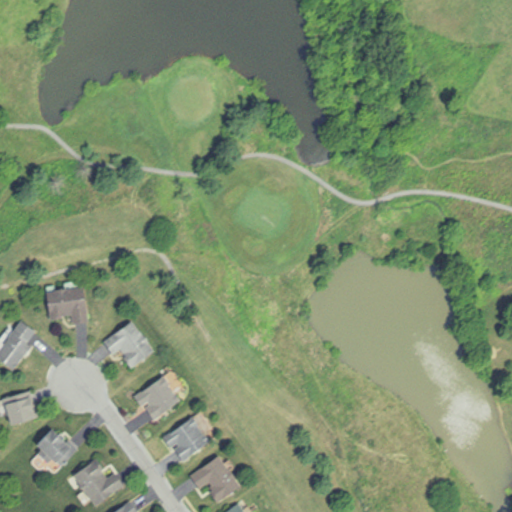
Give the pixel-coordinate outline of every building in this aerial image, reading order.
[(48,292),(56,291),(56,288),(73,286),(73,288),(84,287),(89,320),(74,322),(73,315),(68,316),(67,313),(63,314),(64,318),(51,319),(48,292)] [(0,357),(0,348),(22,318),(38,330),(30,342),(33,344),(15,369),(0,357)] [(133,319),(157,350),(133,369),(125,360),(127,359),(125,356),(126,354),(122,348),(115,354),(105,342),(133,319)] [(134,397),(165,374),(172,384),(171,385),(176,393),(177,392),(183,399),(155,419),(147,409),(151,406),(149,402),(142,408),(134,397)] [(3,397),(24,392),(26,397),(30,396),(31,400),(37,399),(42,419),(11,428),(3,397)] [(164,438),(194,416),(201,426),(200,427),(205,434),(206,433),(212,441),(184,462),(176,452),(178,451),(177,450),(181,447),(178,443),(171,448),(164,438)] [(37,444),(42,449),(38,453),(49,464),(53,461),(61,469),(79,451),(69,441),(68,442),(53,427),(37,444)] [(191,475),(219,455),(230,469),(231,468),(238,478),(237,478),(243,486),(219,503),(212,494),(214,492),(211,488),(213,487),(210,483),(201,489),(191,475)] [(75,474),(97,459),(109,476),(115,472),(126,487),(99,505),(92,495),(90,496),(75,474)] [(115,511),(132,500),(139,511),(115,511)] [(226,511),(241,502),(247,511),(226,511)]
